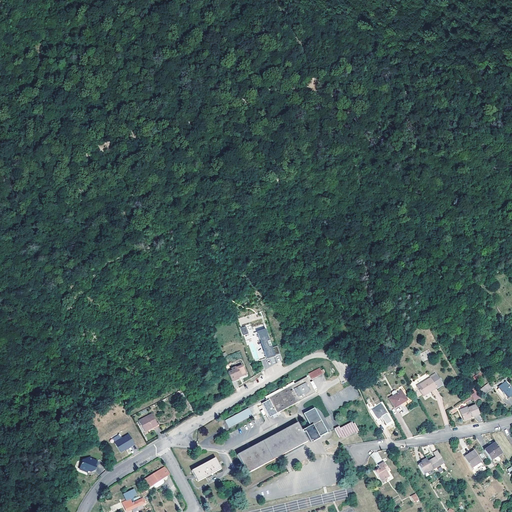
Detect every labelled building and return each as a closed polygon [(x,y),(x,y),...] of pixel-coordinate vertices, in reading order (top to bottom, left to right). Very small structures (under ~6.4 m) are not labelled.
[(240,327),(242,335),(248,333),(246,326),(240,327)] [(277,346),(273,348),(266,328),(257,331),(266,358),(280,354),(277,346)] [(253,361),(259,359),(251,332),(248,333),(248,335),(245,335),(253,361)] [(387,371),(398,364),(396,361),(394,362),(393,363),(385,368),(387,371)] [(242,376),(238,367),(236,368),(235,367),(232,368),(238,379),(239,378),(238,377),(240,376),(241,377),(242,376)] [(232,371),(228,373),(232,382),(238,379),(232,368),(231,369),(232,371)] [(312,380),(321,375),(320,374),(321,373),(321,372),(321,371),(320,368),(318,369),(309,374),(312,380)] [(429,377),(430,378),(436,388),(442,384),(435,374),(429,377)] [(316,394),(307,378),(268,399),(269,401),(262,405),(269,418),(316,394)] [(435,388),(429,379),(416,387),(422,396),(435,388)] [(511,389),(507,382),(495,390),(502,399),(505,397),(503,394),(505,393),(509,398),(511,395),(511,389)] [(403,408),(409,404),(401,391),(397,394),(393,396),(389,399),(395,408),(401,404),(403,408)] [(257,407),(256,405),(254,406),(249,409),(252,416),(260,412),(257,407)] [(376,408),(373,410),(374,413),(378,418),(382,416),(384,420),(388,417),(381,405),(377,407),(376,408)] [(479,414),(476,405),(468,408),(467,407),(458,411),(462,420),(470,416),(471,418),(479,414)] [(249,409),(227,420),(228,421),(226,423),(229,428),(252,416),(249,409)] [(152,414),(139,420),(145,431),(157,424),(152,414)] [(326,434),(318,420),(312,423),(312,425),(313,427),(314,430),(313,432),(314,434),(315,436),(317,437),(320,437),(326,434)] [(301,431),(297,423),(237,455),(247,474),(280,456),(303,444),(307,442),(303,434),(301,431)] [(310,426),(301,431),(303,434),(305,432),(311,442),(320,437),(317,437),(315,436),(314,434),(313,432),(314,430),(313,427),(312,425),(312,423),(309,425),(310,426)] [(357,433),(359,432),(354,424),(352,425),(351,423),(339,429),(338,428),(334,430),(339,438),(343,436),(344,438),(356,431),(357,433)] [(130,434),(115,442),(121,451),(125,449),(125,450),(129,449),(128,448),(135,444),(130,434)] [(491,461),(502,453),(496,443),(484,451),(491,461)] [(481,462),(477,456),(474,451),(464,458),(471,470),(481,462)] [(436,457),(429,462),(433,469),(444,463),(442,459),(437,452),(434,453),(436,457)] [(95,469),(97,466),(95,465),(98,460),(92,458),(92,456),(83,459),(84,462),(83,462),(81,467),(82,469),(85,470),(88,469),(89,470),(91,471),(95,469)] [(221,469),(215,458),(192,471),(198,482),(221,469)] [(424,475),(433,469),(429,462),(427,459),(423,461),(424,462),(419,465),(424,475)] [(387,478),(387,477),(388,476),(388,475),(388,472),(389,471),(388,470),(383,463),(377,466),(379,468),(378,468),(379,470),(377,470),(374,472),(380,482),(387,478)] [(156,488),(160,485),(162,484),(163,482),(162,480),(167,477),(162,469),(144,480),(148,488),(153,485),(155,487),(156,488)] [(126,501),(129,499),(131,503),(134,502),(132,498),(133,498),(133,496),(136,495),(134,489),(123,494),(126,501)] [(416,493),(410,496),(414,503),(419,500),(416,493)] [(126,501),(122,503),(126,511),(131,509),(132,511),(134,511),(143,508),(141,505),(139,500),(134,502),(131,503),(129,499),(126,501)]
